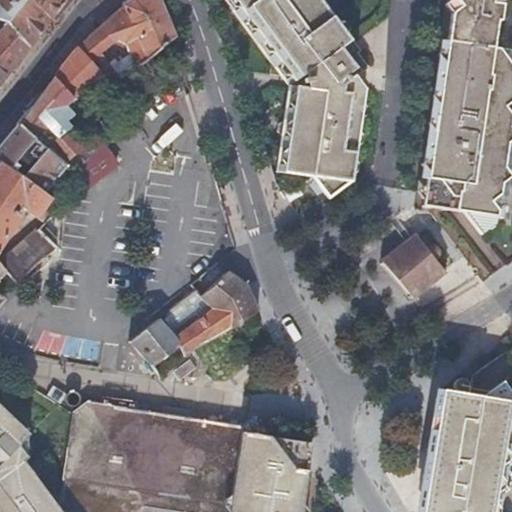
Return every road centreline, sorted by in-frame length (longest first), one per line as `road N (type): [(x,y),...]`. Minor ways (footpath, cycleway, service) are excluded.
road 1 (residential): [(337,398),(272,269),(183,0)]
road 2 (residential): [(337,398),(511,271)]
road 3 (residential): [(96,0),(0,116)]
road 4 (residential): [(379,511),(343,457),(337,398)]
